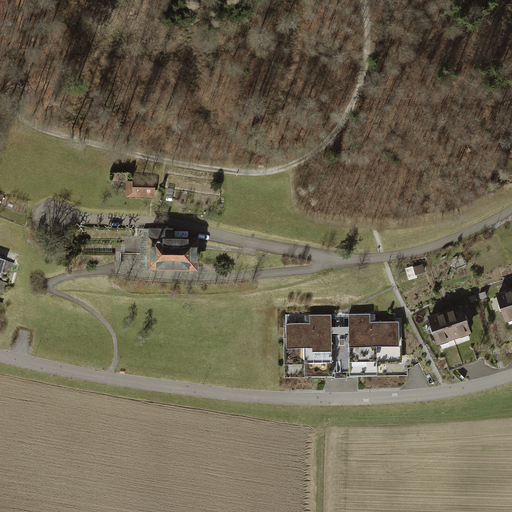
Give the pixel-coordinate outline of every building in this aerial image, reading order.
[(156,180),(127,179),(127,197),(156,198),(156,180)] [(173,224),(148,224),(148,266),(199,267),(199,234),(173,234),(173,224)] [(511,284),(496,290),(506,319),(511,316),(511,284)] [(463,302),(427,314),(437,344),(473,332),(463,302)] [(368,310),(347,310),(347,335),(399,334),(399,320),(368,320),(368,310)] [(307,323),(283,323),(283,336),(330,335),(329,313),(307,313),(307,323)] [(399,334),(347,335),(347,354),(399,354),(399,334)] [(330,354),(330,335),(283,336),(284,355),(330,354)] [(330,374),(330,354),(284,355),(284,363),(303,363),(304,374),(330,374)] [(399,354),(347,354),(347,373),(375,373),(375,362),(399,362),(399,354)]
